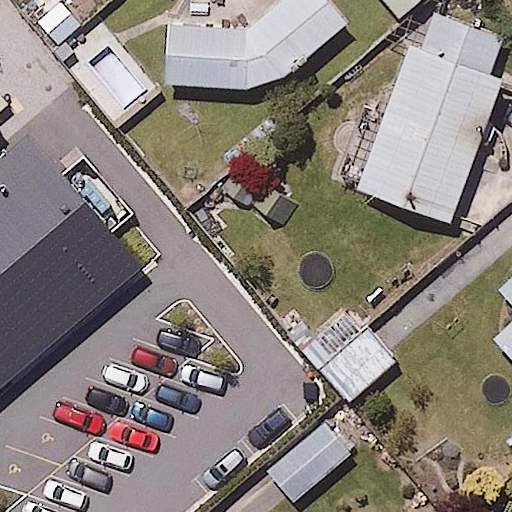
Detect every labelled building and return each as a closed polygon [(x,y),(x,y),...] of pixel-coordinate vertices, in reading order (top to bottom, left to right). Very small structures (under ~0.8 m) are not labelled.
[(346,31),(329,0),(170,0),(168,76),(258,78),(346,31)] [(504,18),(449,0),(440,0),(429,34),(405,26),(353,181),(460,217),(510,65),(491,59),(504,18)] [(384,0),(393,10),(404,0),(384,0)] [(156,81),(106,27),(69,62),(119,116),(132,104),(141,113),(158,98),(149,88),(156,81)] [(0,351),(111,254),(6,136),(0,141),(0,351)] [(511,263),(495,278),(511,299),(511,315),(494,330),(511,351),(511,263)] [(399,352),(355,303),(307,346),(352,395),(399,352)] [(227,391),(152,309),(0,447),(0,511),(69,511),(92,492),(110,511),(149,511),(164,498),(131,463),(188,411),(196,420),(227,391)] [(367,437),(333,397),(257,461),(291,501),(367,437)]
